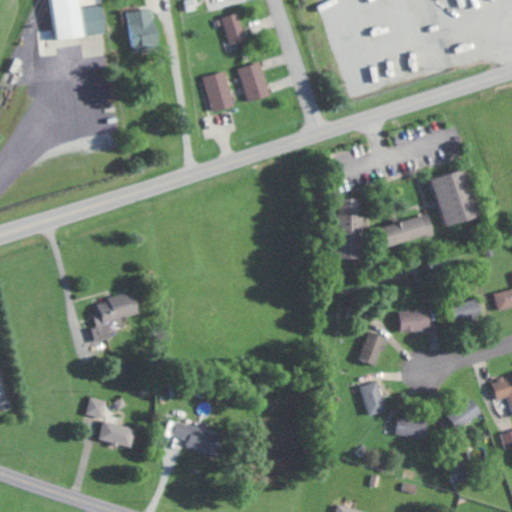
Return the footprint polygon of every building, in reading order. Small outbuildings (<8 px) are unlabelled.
[(53,0),(59,39),(108,33),(105,3),(104,4),(103,0),(53,0)] [(162,46),(156,8),(128,12),(134,50),(162,46)] [(250,40),(241,12),(225,18),(234,45),(250,40)] [(243,67),(250,101),(273,97),(266,62),(243,67)] [(207,75),(213,112),(236,108),(229,71),(207,75)] [(449,227),(484,218),(471,169),(437,178),(449,227)] [(341,198),(339,258),(366,258),(368,199),(341,198)] [(435,233),(429,214),(381,229),(387,248),(435,233)] [(511,289),(497,294),(502,311),(511,307),(511,289)] [(142,313),(137,292),(98,302),(101,312),(95,313),(98,326),(93,328),(97,342),(114,338),(110,321),(142,313)] [(485,315),(482,301),(457,307),(460,321),(485,315)] [(404,331),(434,330),(433,309),(403,311),(404,331)] [(362,359),(380,365),(390,337),(372,331),(362,359)] [(501,401),(511,397),(511,376),(495,382),(501,401)] [(365,385),(371,415),(388,411),(382,382),(365,385)] [(88,413),(105,418),(110,401),(93,396),(88,413)] [(464,428),(485,412),(475,398),(453,414),(464,428)] [(430,418),(400,418),(399,436),(430,437),(430,418)] [(219,453),(225,435),(179,420),(173,438),(219,453)] [(102,441),(135,447),(138,427),(105,421),(102,441)]
